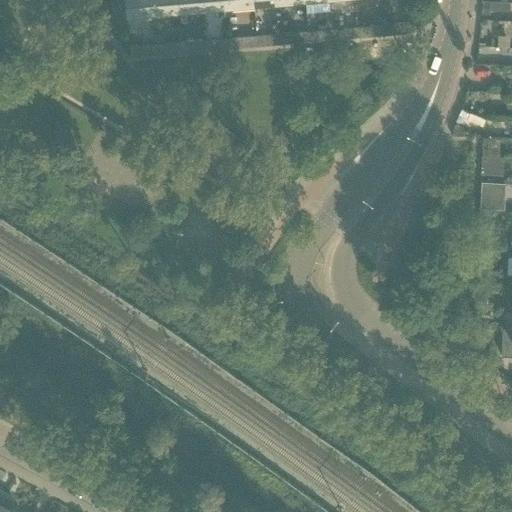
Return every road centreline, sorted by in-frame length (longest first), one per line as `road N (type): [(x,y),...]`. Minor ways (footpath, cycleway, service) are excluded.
road 1 (tertiary): [(448,34),(312,230),(301,261),(304,297),(324,324),(511,477)]
road 2 (tertiary): [(511,431),(354,310),(337,270),(351,230),(443,74),(448,34)]
road 3 (residential): [(131,511),(0,437)]
